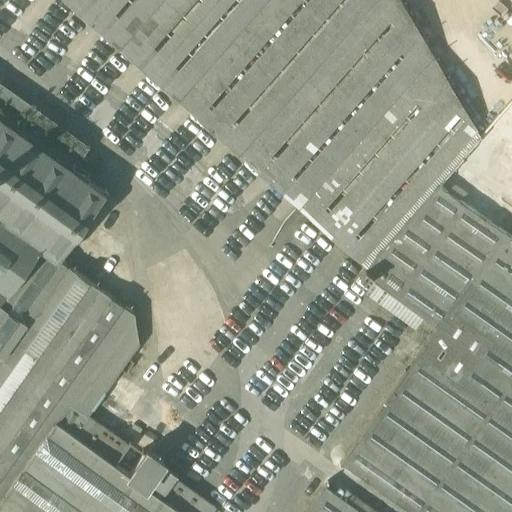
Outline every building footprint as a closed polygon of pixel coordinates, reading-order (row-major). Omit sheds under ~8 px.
[(66,0),(298,207),(425,41),(400,0),(66,0)] [(479,136),(425,41),(298,207),(364,266),(439,181),(479,136)] [(86,148),(0,85),(0,115),(73,168),(86,148)] [(0,511),(212,511),(216,507),(175,478),(177,475),(162,464),(164,461),(146,449),(144,452),(129,441),(127,444),(88,416),(121,370),(126,374),(134,363),(129,359),(139,344),(134,312),(110,294),(115,286),(105,279),(99,287),(97,285),(125,247),(86,219),(98,202),(116,204),(113,190),(108,189),(105,187),(104,190),(92,181),(93,178),(91,177),(90,180),(73,168),(0,115),(0,511)] [(367,280),(369,277),(437,325),(511,234),(439,181),(364,266),(358,275),(367,280)] [(303,511),(511,511),(511,234),(437,325),(303,511)]
